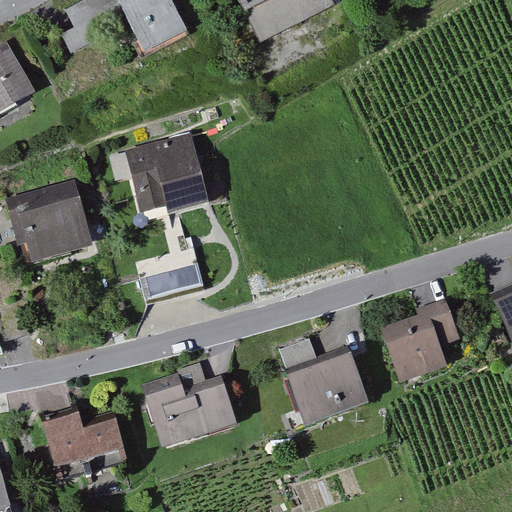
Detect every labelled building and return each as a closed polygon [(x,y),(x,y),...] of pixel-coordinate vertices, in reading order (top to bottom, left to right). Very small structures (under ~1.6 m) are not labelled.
[(145,62),(186,42),(165,0),(137,0),(119,9),(145,62)] [(233,0),(258,49),(336,11),(330,0),(233,0)] [(0,122),(35,105),(8,49),(0,52),(0,122)] [(144,227),(207,213),(190,140),(127,154),(144,227)] [(92,256),(74,184),(11,200),(29,271),(92,256)] [(138,264),(141,277),(198,265),(195,252),(138,264)] [(199,264),(142,282),(148,301),(205,284),(199,264)] [(511,290),(491,299),(511,353),(511,290)] [(384,336),(401,390),(445,376),(437,352),(456,347),(445,310),(417,318),(420,325),(384,336)] [(276,353),(301,432),(365,412),(348,361),(321,370),(312,342),(276,353)] [(144,402),(159,454),(235,431),(222,389),(185,400),(182,390),(144,402)] [(41,426),(54,471),(121,453),(114,427),(82,436),(76,416),(41,426)]
